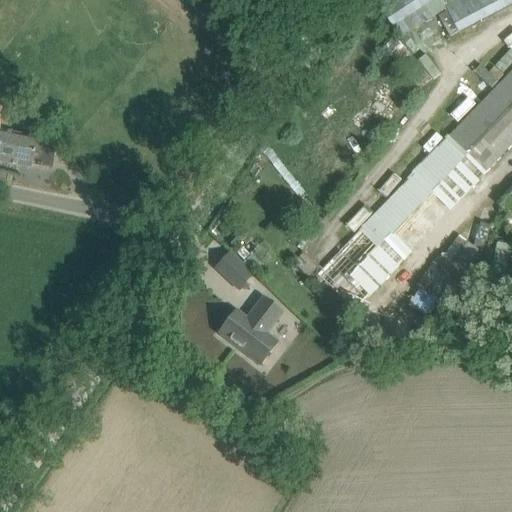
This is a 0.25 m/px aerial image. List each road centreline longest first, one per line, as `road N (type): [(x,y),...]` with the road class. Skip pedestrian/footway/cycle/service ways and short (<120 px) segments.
road 1 (unclassified): [(0,499),(187,229)]
road 2 (unclassified): [(187,229),(340,0)]
road 3 (unclassified): [(187,229),(0,191)]
